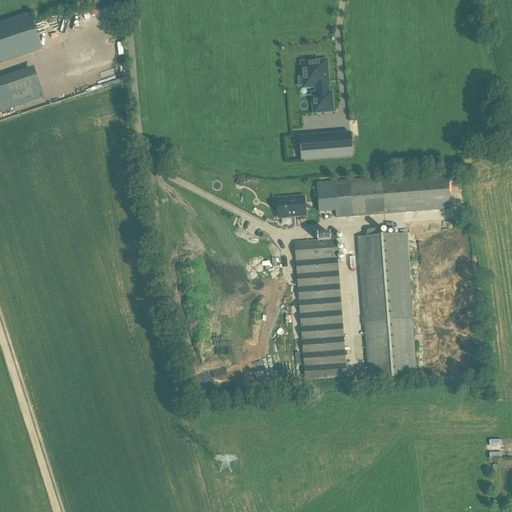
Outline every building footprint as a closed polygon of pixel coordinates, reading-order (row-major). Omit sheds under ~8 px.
[(30,14),(0,24),(0,64),(42,51),(30,14)] [(303,78),(298,78),(299,86),(304,86),(304,87),(319,86),(320,94),(313,95),(314,113),(332,111),(331,93),(328,94),(327,86),(328,86),(326,62),(313,63),(313,61),(305,61),(305,63),(302,64),(303,78)] [(350,133),(300,137),(302,161),(352,157),(350,133)] [(447,174),(317,185),(320,214),(336,212),(336,219),(450,210),(447,174)] [(304,198),(276,200),(278,220),(306,218),(304,198)] [(318,242),(295,244),(305,382),(347,378),(335,234),(317,236),(318,242)] [(406,235),(358,239),(369,380),(417,376),(406,235)] [(479,375),(470,235),(416,238),(425,378),(479,375)] [(296,368),(295,356),(287,356),(288,369),(296,368)]
